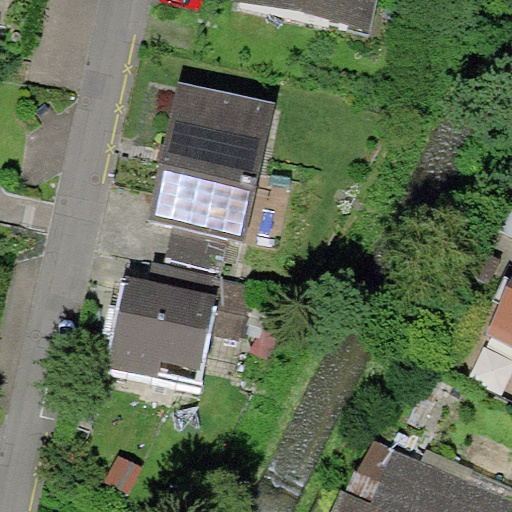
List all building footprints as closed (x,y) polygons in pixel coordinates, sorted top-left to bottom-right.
[(237,0),(236,9),(368,35),(375,0),(237,0)] [(286,113),(177,88),(144,231),(165,230),(156,267),(224,282),(231,252),(253,257),(286,113)] [(227,285),(152,269),(148,287),(125,283),(106,376),(204,396),(227,285)] [(511,279),(485,331),(511,345),(511,279)] [(508,511),(511,505),(511,500),(373,441),(346,490),(340,487),(329,511),(508,511)]
